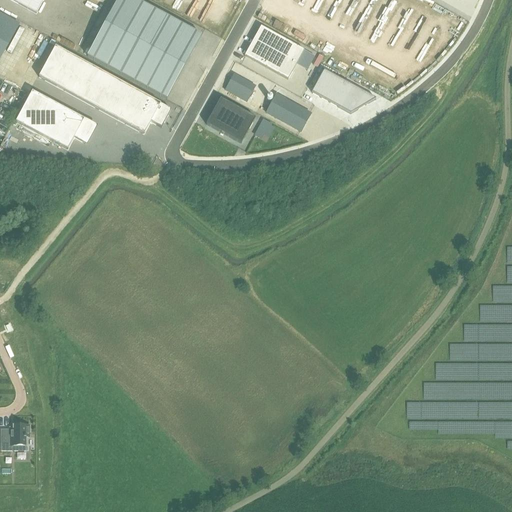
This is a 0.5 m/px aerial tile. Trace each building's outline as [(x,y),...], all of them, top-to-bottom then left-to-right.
[(9,0),(36,14),(44,0),(9,0)] [(117,0),(87,57),(166,100),(201,35),(135,0),(117,0)] [(0,59),(19,25),(0,15),(0,59)] [(260,27),(244,57),(288,81),(304,51),(260,27)] [(55,47),(39,77),(144,135),(151,122),(161,128),(171,110),(55,47)] [(375,100),(323,71),(310,93),(350,115),(375,100)] [(90,125),(31,93),(14,123),(62,150),(69,137),(80,143),(90,125)] [(276,95),(265,114),(301,134),(311,114),(276,95)] [(255,119),(219,100),(206,125),(241,144),(255,119)] [(269,138),(275,128),(271,126),(272,124),(264,119),(257,132),(264,136),(269,138)] [(29,438),(29,426),(13,426),(13,429),(9,429),(10,435),(0,435),(1,452),(26,451),(26,438),(29,438)]
